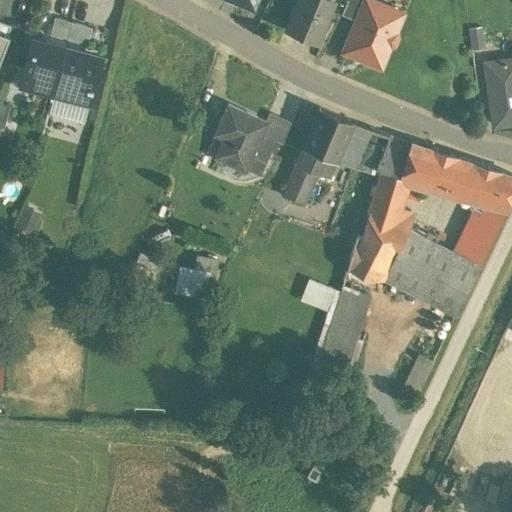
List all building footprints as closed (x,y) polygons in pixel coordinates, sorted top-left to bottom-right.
[(232,0),(252,8),(255,0),(232,0)] [(332,2),(328,0),(297,0),(286,29),(316,41),(332,2)] [(403,16),(364,0),(344,51),(382,67),(403,16)] [(70,24),(54,18),(47,44),(64,48),(70,24)] [(10,27),(0,22),(0,31),(7,34),(10,27)] [(90,29),(70,24),(64,48),(84,53),(90,29)] [(485,24),(470,25),(471,44),(485,44),(485,24)] [(47,44),(31,40),(28,53),(26,52),(22,68),(21,68),(16,85),(52,94),(64,48),(47,44)] [(84,53),(64,48),(52,94),(87,104),(95,70),(92,70),(96,56),(84,53)] [(511,61),(486,65),(496,125),(511,122),(511,61)] [(264,124),(227,107),(215,135),(220,138),(211,156),(228,163),(243,170),(249,157),(259,136),(264,124)] [(320,110),(303,150),(323,158),(334,162),(350,124),(350,123),(320,110)] [(264,124),(259,136),(275,143),(282,146),(292,125),(269,114),(264,124)] [(390,137),(369,132),(350,124),(334,162),(351,168),(374,175),(376,170),(379,171),(390,137)] [(259,136),(249,157),(265,165),(275,143),(259,136)] [(410,144),(390,137),(379,171),(381,171),(398,176),(410,144)] [(436,152),(410,144),(398,176),(405,180),(424,185),(436,152)] [(323,158),(303,150),(297,165),(317,172),(323,158)] [(479,166),(436,152),(424,185),(484,203),(485,203),(506,209),(511,196),(511,176),(492,170),(493,167),(491,166),(492,165),(482,163),(482,164),(480,163),(479,166)] [(228,163),(211,156),(209,155),(200,174),(219,182),(228,163)] [(317,172),(297,165),(284,194),(304,203),(317,172)] [(398,176),(381,171),(362,239),(393,256),(425,273),(464,294),(478,265),(456,255),(406,230),(394,223),(397,211),(405,180),(398,176)] [(484,203),(477,211),(456,255),(478,265),(506,209),(485,203),(484,203)] [(407,214),(397,211),(394,223),(406,230),(409,223),(407,214)] [(364,278),(381,280),(393,256),(362,239),(358,237),(347,270),(364,278)] [(390,281),(415,294),(425,273),(393,256),(381,280),(390,281)] [(203,295),(210,267),(181,260),(174,288),(203,295)] [(464,294),(425,273),(415,294),(454,314),(464,294)] [(369,295),(342,285),(309,384),(337,393),(369,295)] [(416,355),(398,392),(414,399),(432,362),(416,355)]
